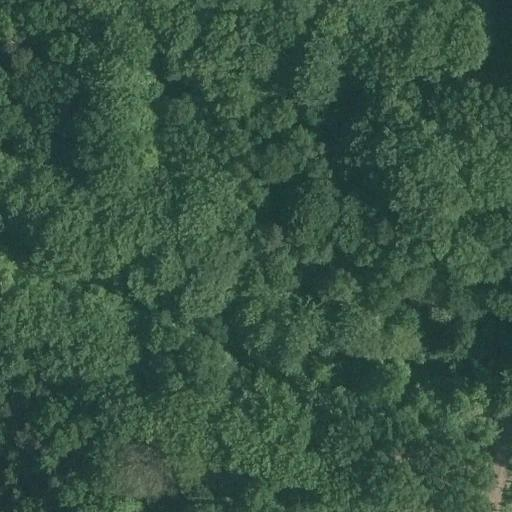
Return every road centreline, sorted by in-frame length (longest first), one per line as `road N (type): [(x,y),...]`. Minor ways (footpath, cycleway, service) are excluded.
road 1 (track): [(97,511),(131,256),(127,221),(78,112)]
road 2 (track): [(198,0),(265,8),(379,52),(511,69)]
